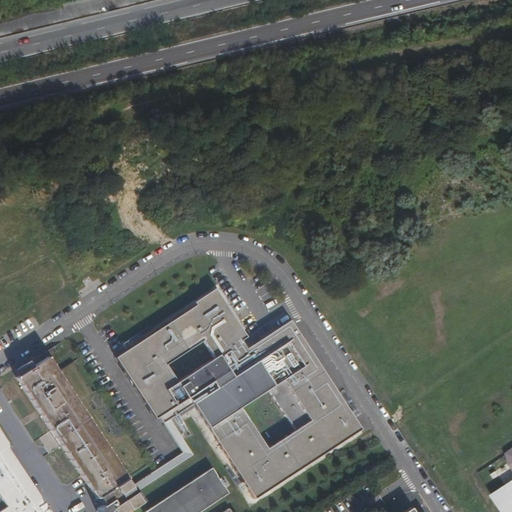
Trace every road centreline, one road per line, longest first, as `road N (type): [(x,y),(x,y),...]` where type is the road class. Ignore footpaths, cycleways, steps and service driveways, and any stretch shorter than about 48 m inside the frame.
road 1 (trunk): [(0,97),(410,0)]
road 2 (trunk): [(221,0),(0,53)]
